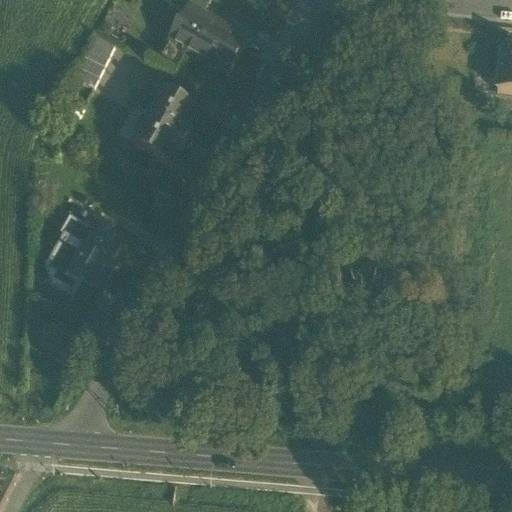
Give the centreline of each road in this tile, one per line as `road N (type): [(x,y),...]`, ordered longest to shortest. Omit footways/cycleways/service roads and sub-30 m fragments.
road 1 (residential): [(62,446),(255,139),(325,0)]
road 2 (secondary): [(511,484),(62,446)]
